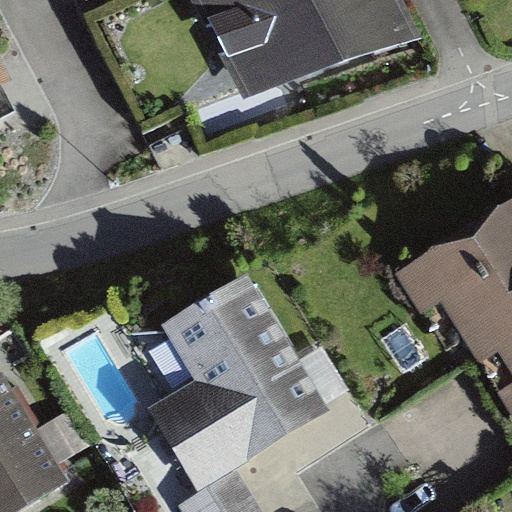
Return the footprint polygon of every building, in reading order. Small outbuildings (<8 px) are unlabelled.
[(138,0),(72,0),(87,27),(139,1),(138,0)] [(193,0),(180,6),(233,127),(403,53),(379,0),(193,0)] [(165,53),(139,1),(87,27),(113,79),(165,53)] [(165,53),(113,79),(141,133),(193,106),(165,53)] [(0,101),(9,96),(0,80),(0,101)] [(511,465),(511,223),(400,297),(511,465)] [(317,414),(235,285),(153,336),(189,393),(140,424),(185,496),(317,414)] [(2,388),(0,389),(0,511),(62,477),(2,388)] [(253,511),(237,482),(187,510),(187,511),(253,511)] [(511,511),(511,495),(482,511),(511,511)]
